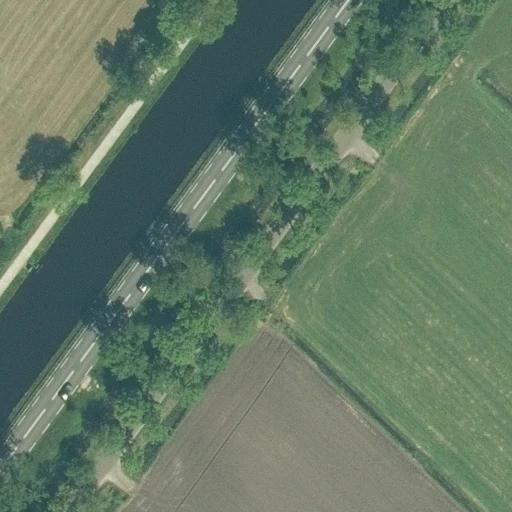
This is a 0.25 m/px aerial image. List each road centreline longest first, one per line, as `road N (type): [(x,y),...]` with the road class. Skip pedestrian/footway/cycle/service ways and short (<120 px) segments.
road 1 (unclassified): [(65,511),(444,0)]
road 2 (primary): [(0,464),(344,0)]
